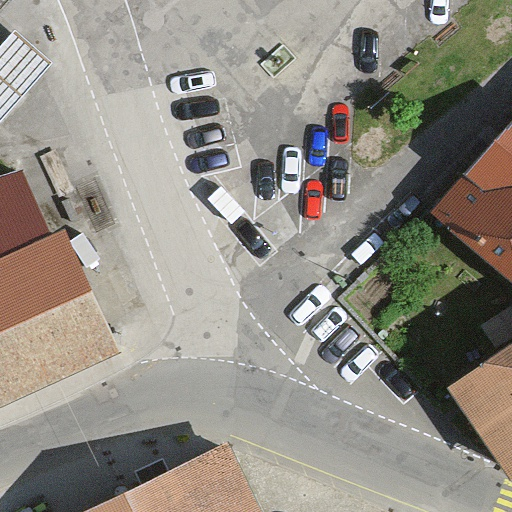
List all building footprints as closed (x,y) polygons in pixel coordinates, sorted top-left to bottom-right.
[(0,113),(53,58),(17,24),(0,42),(0,113)] [(511,131),(435,223),(511,279),(511,131)] [(28,188),(0,199),(0,402),(96,365),(28,188)] [(511,356),(454,408),(511,472),(511,356)] [(248,511),(218,448),(85,511),(248,511)]
